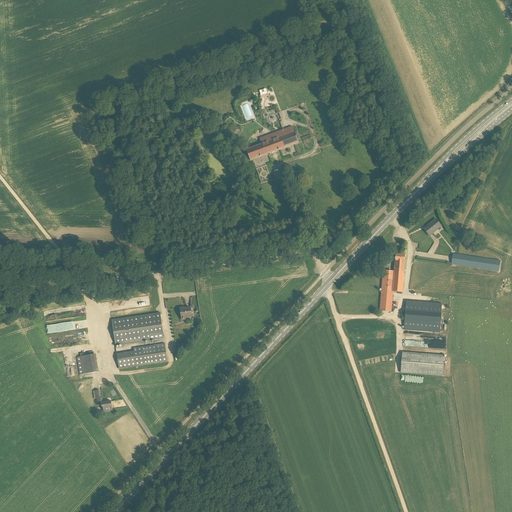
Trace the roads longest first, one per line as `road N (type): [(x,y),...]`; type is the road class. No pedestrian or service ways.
road 1 (track): [(0,285),(142,275),(311,248),(324,272)]
road 2 (primary): [(114,511),(326,284)]
road 3 (unclassified): [(326,284),(324,272),(375,217),(511,85)]
road 4 (track): [(326,284),(405,511)]
road 5 (primary): [(326,284),(432,175)]
road 6 (track): [(0,176),(81,282)]
